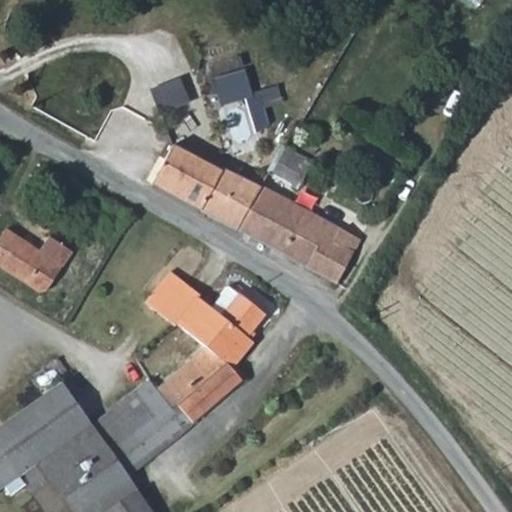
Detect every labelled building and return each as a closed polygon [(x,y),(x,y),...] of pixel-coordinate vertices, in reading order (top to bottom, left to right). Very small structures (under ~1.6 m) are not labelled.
[(262,108),(281,103),(277,89),(250,95),(243,71),(214,79),(221,105),(244,98),(253,128),(266,124),(262,108)] [(145,93),(157,115),(184,101),(172,79),(145,93)] [(298,134),(319,146),(324,138),(303,126),(298,134)] [(153,185),(235,230),(257,188),(176,144),(153,185)] [(310,161),(286,148),(271,174),(295,187),(310,161)] [(334,242),(340,230),(264,188),(259,186),(257,188),(235,230),(335,284),(353,253),(350,251),(334,242)] [(44,291),(71,252),(48,237),(38,252),(4,229),(0,234),(0,267),(39,293),(44,291)] [(350,251),(356,239),(340,230),(334,242),(350,251)] [(196,336),(239,290),(231,282),(212,301),(199,289),(201,287),(176,261),(147,290),(196,336)] [(206,346),(230,369),(253,342),(247,335),(265,313),(239,290),(196,336),(206,346)] [(230,369),(206,346),(157,385),(147,377),(136,389),(137,391),(88,424),(107,446),(105,448),(129,475),(242,381),(230,369)] [(43,511),(105,511),(135,490),(126,477),(129,475),(105,448),(107,446),(88,424),(56,386),(0,432),(0,496),(19,481),(43,511)] [(149,511),(135,490),(105,511),(149,511)]
